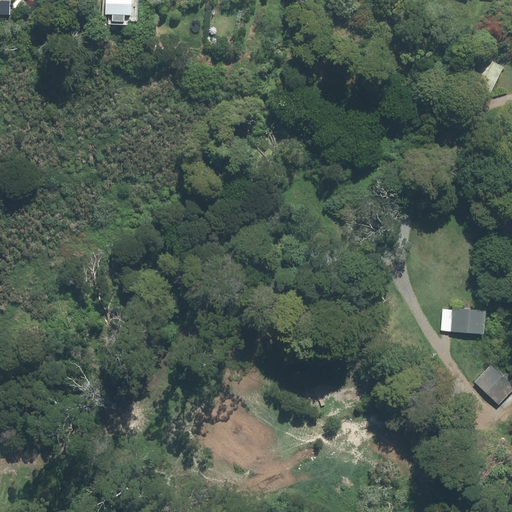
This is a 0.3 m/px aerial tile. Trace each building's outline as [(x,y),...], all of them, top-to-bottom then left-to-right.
[(110,17),(110,23),(121,23),(122,17),(128,17),(129,0),(104,0),(104,16),(110,17)] [(12,3),(0,2),(0,13),(11,14),(12,3)] [(481,58),(467,87),(488,97),(502,68),(481,58)] [(381,301),(381,287),(366,287),(367,302),(381,301)] [(442,311),(440,332),(482,335),(484,313),(451,310),(451,312),(442,311)] [(511,405),(511,386),(491,366),(474,383),(505,413),(511,405)]
